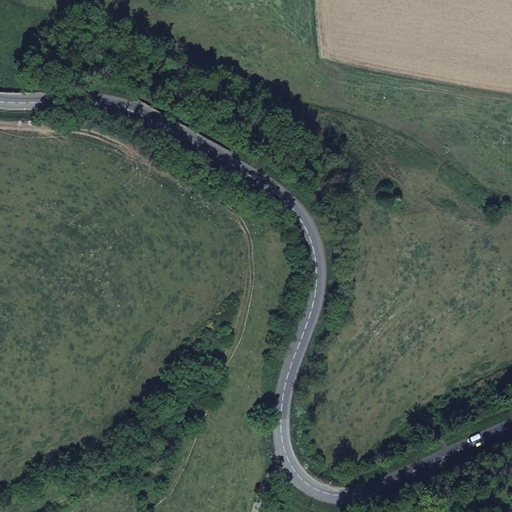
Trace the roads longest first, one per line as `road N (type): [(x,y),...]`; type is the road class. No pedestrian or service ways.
road 1 (secondary): [(291,469),(282,440),(285,387),(319,271),(300,212),(270,185),(151,117),(105,101),(0,98)]
road 2 (secondary): [(511,425),(387,485),(344,494),(312,489),(291,469)]
